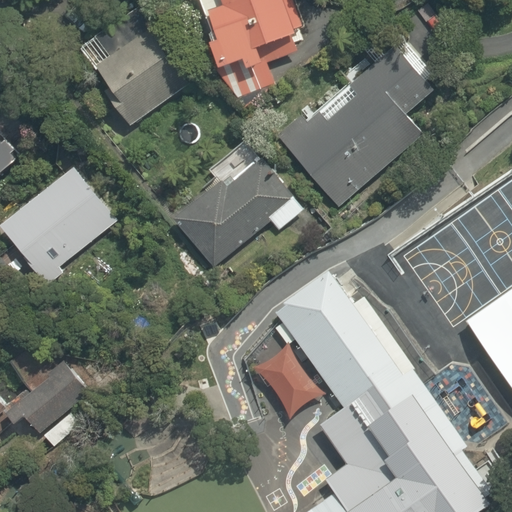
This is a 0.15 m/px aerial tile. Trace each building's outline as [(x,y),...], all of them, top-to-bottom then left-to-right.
[(288,0),(198,0),(224,66),(244,59),(250,75),(274,66),(268,49),(302,36),(288,0)] [(121,98),(111,105),(125,126),(191,82),(151,23),(96,60),(121,98)] [(399,46),(281,137),(335,207),(453,115),(399,46)] [(0,176),(20,159),(0,136),(0,176)] [(268,159),(241,179),(234,170),(168,217),(208,272),(274,224),(282,236),(310,217),(301,205),(268,159)] [(73,171),(0,225),(0,227),(41,282),(115,227),(73,171)] [(481,511),(494,504),(340,271),(275,313),(371,460),(291,511),(481,511)] [(257,367),(291,417),(320,397),(286,347),(257,367)] [(63,362),(8,408),(0,398),(0,433),(12,423),(17,428),(22,424),(28,419),(43,436),(91,396),(76,378),(63,362)]
